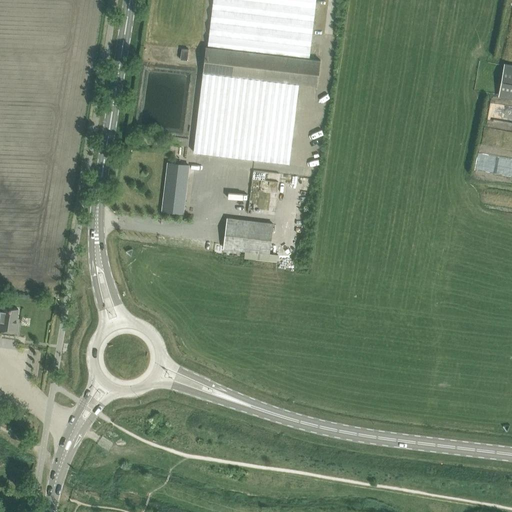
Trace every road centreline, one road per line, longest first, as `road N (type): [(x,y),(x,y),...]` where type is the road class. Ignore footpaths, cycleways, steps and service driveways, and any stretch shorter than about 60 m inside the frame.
road 1 (secondary): [(511,455),(343,434),(215,395)]
road 2 (secondary): [(96,260),(95,213),(130,0)]
